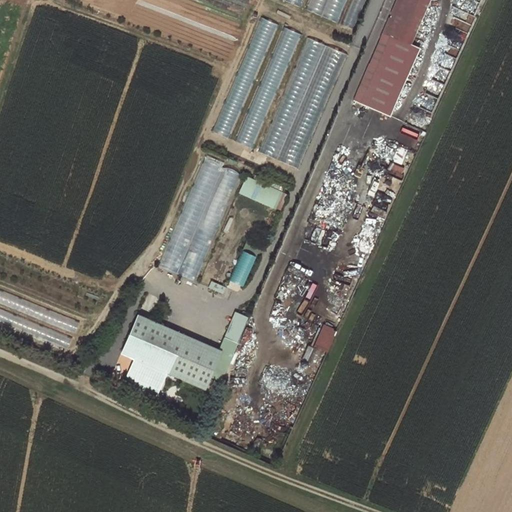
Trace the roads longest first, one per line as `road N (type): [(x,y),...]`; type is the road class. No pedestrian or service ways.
road 1 (track): [(372,511),(122,413),(0,353)]
road 2 (unknown): [(372,150),(343,138),(401,0)]
